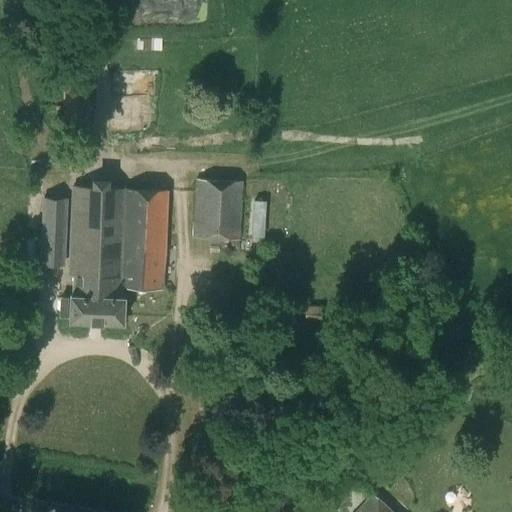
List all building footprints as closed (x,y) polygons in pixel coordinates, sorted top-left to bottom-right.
[(63,61),(62,95),(55,95),(54,125),(89,127),(92,64),(63,61)] [(193,210),(192,238),(240,240),(242,180),(195,178),(194,192),(188,192),(187,210),(193,210)] [(58,316),(68,316),(67,320),(121,322),(122,296),(119,296),(120,286),(160,288),(165,191),(72,186),(68,275),(72,276),(72,294),(69,294),(69,299),(59,298),(58,316)] [(66,198),(41,197),(39,241),(26,240),(25,265),(38,265),(64,266),(66,198)] [(364,511),(391,511),(377,498),(364,511)]
